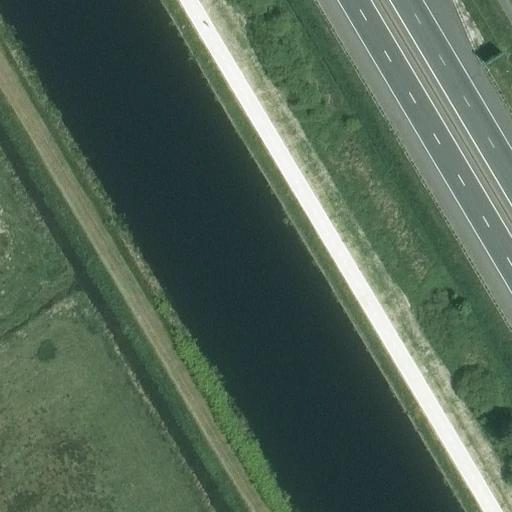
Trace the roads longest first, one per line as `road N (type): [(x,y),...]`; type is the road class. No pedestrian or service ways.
road 1 (track): [(0,61),(271,511)]
road 2 (motorway): [(350,0),(511,272)]
road 3 (motorway): [(511,181),(403,0)]
